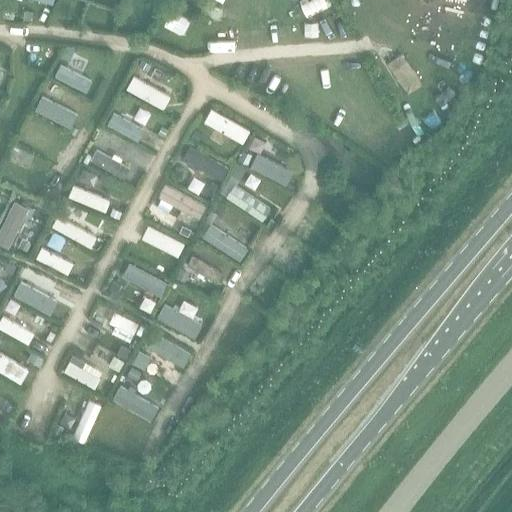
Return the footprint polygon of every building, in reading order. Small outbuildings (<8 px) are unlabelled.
[(57,71),(80,82),(85,72),(62,61),(57,71)] [(137,93),(148,72),(137,66),(126,87),(137,93)] [(63,102),(43,91),(38,101),(39,101),(37,106),(46,111),(49,107),(58,112),(63,102)] [(212,119),(245,140),(251,129),(218,108),(212,119)] [(21,124),(47,139),(53,129),(27,114),(21,124)] [(117,127),(147,142),(153,132),(134,123),(136,119),(129,116),(127,119),(122,117),(117,127)] [(20,138),(45,152),(51,142),(26,128),(20,138)] [(91,159),(124,177),(130,167),(120,162),(122,157),(114,153),(112,157),(97,149),(91,159)] [(222,165),(198,151),(193,160),(203,166),(200,171),(213,178),(216,173),(224,178),(232,163),(225,159),(222,165)] [(251,161),(275,174),(280,164),(256,152),(251,161)] [(0,174),(31,189),(36,178),(22,172),(24,168),(6,159),(5,163),(5,164),(0,174)] [(228,180),(264,204),(271,193),(235,169),(228,180)] [(69,195),(106,210),(110,199),(73,184),(69,195)] [(208,204),(175,185),(167,200),(200,219),(208,204)] [(221,219),(245,235),(250,227),(226,211),(221,219)] [(0,242),(10,249),(18,234),(3,226),(1,230),(0,229),(0,242)] [(151,238),(174,250),(180,240),(156,228),(151,238)] [(60,250),(66,237),(54,231),(53,233),(48,230),(43,239),(48,242),(47,243),(60,250)] [(36,256),(68,273),(73,262),(42,246),(36,256)] [(187,264),(217,281),(223,271),(193,253),(187,264)] [(128,269),(121,280),(142,295),(149,284),(128,269)] [(19,296),(47,312),(52,302),(49,300),(51,296),(41,290),(38,294),(24,286),(26,282),(18,278),(9,293),(18,298),(19,296)] [(154,312),(181,327),(187,317),(179,313),(183,308),(163,296),(154,312)] [(0,326),(28,342),(34,332),(17,322),(19,318),(11,313),(8,318),(2,314),(5,309),(2,308),(0,311),(0,326)] [(139,322),(115,310),(110,321),(133,333),(139,322)] [(107,350),(120,354),(124,342),(111,338),(107,350)] [(0,368),(18,379),(23,369),(13,363),(15,359),(0,351),(0,368)] [(64,369),(95,387),(101,377),(100,376),(102,371),(73,355),(64,369)] [(72,382),(58,413),(87,426),(101,395),(72,382)] [(62,430),(86,439),(90,429),(67,419),(62,430)]
